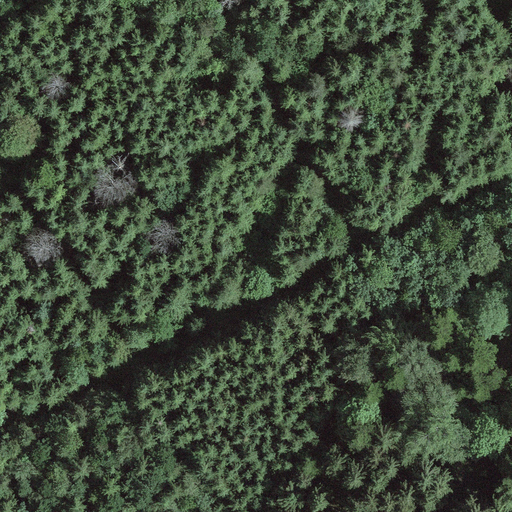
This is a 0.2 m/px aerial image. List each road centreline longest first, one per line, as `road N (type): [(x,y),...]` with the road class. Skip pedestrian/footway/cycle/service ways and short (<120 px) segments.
road 1 (track): [(0,442),(511,180)]
road 2 (track): [(458,511),(511,373)]
